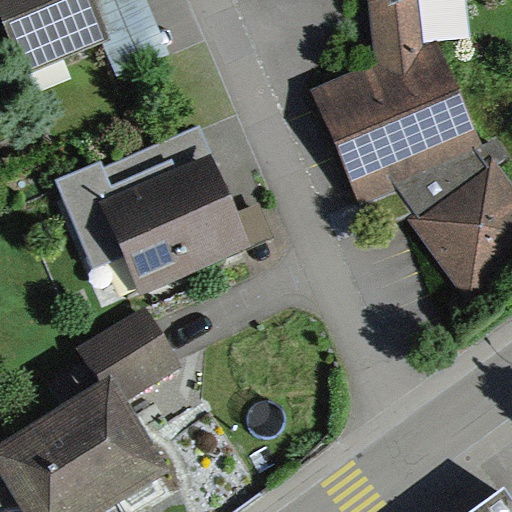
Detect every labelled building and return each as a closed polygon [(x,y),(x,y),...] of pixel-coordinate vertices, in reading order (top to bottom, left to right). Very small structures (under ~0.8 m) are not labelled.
[(0,0),(0,27),(2,27),(24,78),(113,42),(95,0),(0,0)] [(366,0),(384,78),(321,103),(373,216),(404,201),(474,307),(511,278),(511,178),(484,140),(441,42),(426,48),(423,0),(366,0)] [(200,128),(60,189),(95,271),(123,259),(139,296),(252,247),(200,128)] [(115,387),(125,405),(181,373),(146,310),(74,351),(99,396),(115,387)] [(99,396),(0,453),(0,478),(19,511),(114,511),(169,481),(125,405),(115,387),(99,396)] [(511,511),(511,504),(506,496),(482,511),(511,511)]
